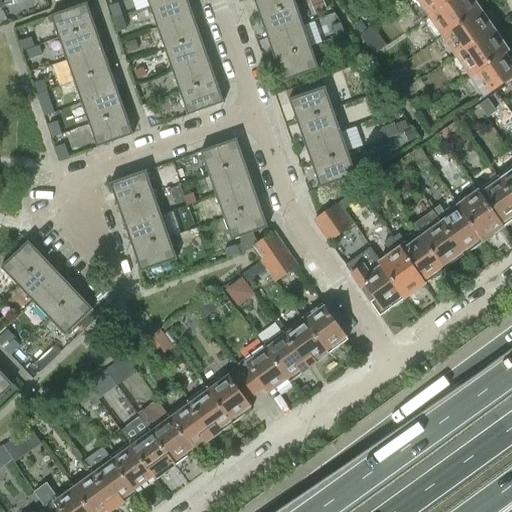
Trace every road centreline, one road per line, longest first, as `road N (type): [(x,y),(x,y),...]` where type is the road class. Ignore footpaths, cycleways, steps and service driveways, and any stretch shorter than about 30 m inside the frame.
road 1 (residential): [(126,288),(79,220),(74,175),(254,114)]
road 2 (motorway): [(511,335),(272,511)]
road 3 (residential): [(394,368),(301,233),(254,114)]
road 4 (residential): [(195,511),(394,368)]
road 5 (motorway): [(511,370),(317,511)]
road 6 (motorway): [(511,418),(383,511)]
road 7 (residential): [(394,368),(511,282)]
